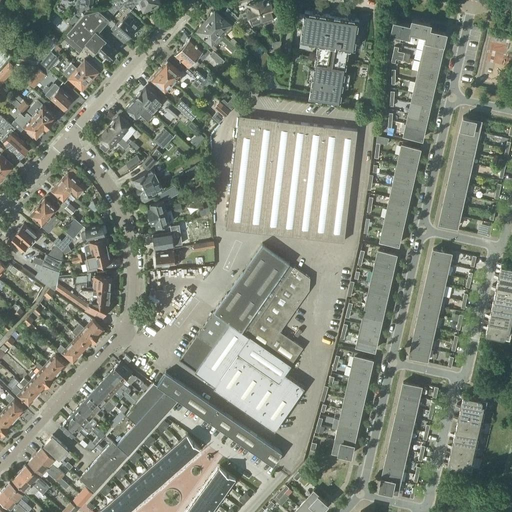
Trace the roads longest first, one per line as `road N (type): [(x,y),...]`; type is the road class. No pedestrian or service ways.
road 1 (residential): [(0,470),(119,338),(132,309),(133,254),(119,205),(65,140)]
road 2 (residential): [(65,140),(190,0)]
road 3 (residential): [(456,381),(466,376),(495,248)]
road 4 (residential): [(418,509),(426,508),(456,381)]
road 5 (residential): [(393,365),(421,232)]
road 6 (residential): [(421,232),(450,100)]
road 7 (residential): [(362,494),(393,365)]
road 8 (unknown): [(217,276),(257,237),(318,262)]
